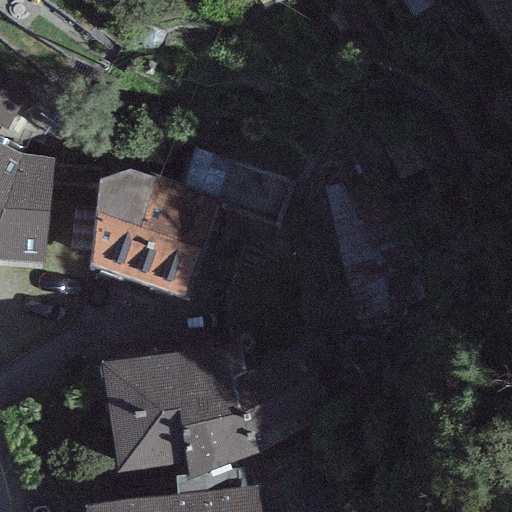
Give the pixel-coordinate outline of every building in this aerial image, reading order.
[(511,27),(511,0),(475,0),(502,36),(511,27)] [(0,70),(0,126),(6,130),(30,87),(0,70)] [(21,154),(0,143),(0,260),(47,263),(52,158),(21,154)] [(194,146),(182,186),(219,199),(218,204),(277,222),(291,182),(194,146)] [(129,167),(99,179),(89,264),(185,300),(218,204),(219,199),(182,186),(129,167)] [(239,344),(99,360),(114,470),(183,463),(183,476),(253,464),(253,432),(328,396),(300,343),(241,368),(239,344)] [(259,511),(256,485),(86,506),(86,511),(259,511)]
